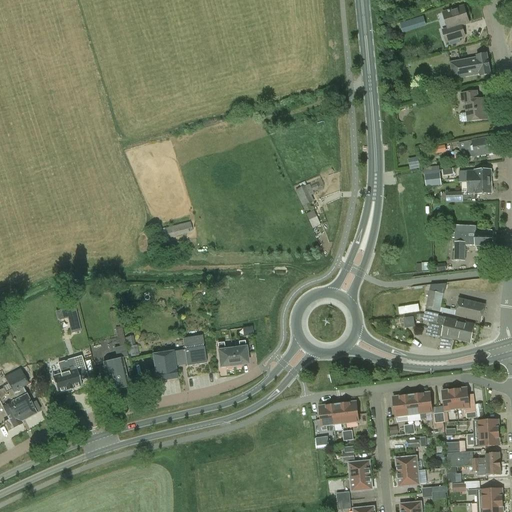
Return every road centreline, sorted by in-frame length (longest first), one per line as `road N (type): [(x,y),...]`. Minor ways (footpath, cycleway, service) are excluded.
road 1 (secondary): [(102,452),(248,411),(313,351)]
road 2 (secondary): [(301,340),(252,392),(97,440)]
road 3 (residential): [(88,417),(219,389),(259,370)]
road 4 (primary): [(375,173),(362,0)]
road 5 (primary): [(349,344),(417,368),(509,355)]
road 6 (primary): [(507,342),(420,358),(356,329)]
road 7 (residential): [(374,389),(459,377),(511,391)]
road 8 (primary): [(349,303),(370,243),(375,173)]
road 9 (primary): [(375,173),(358,239),(331,293)]
road 10 (residential): [(387,511),(374,389)]
